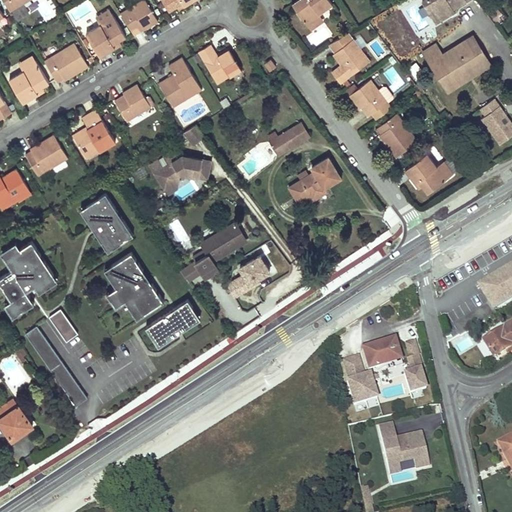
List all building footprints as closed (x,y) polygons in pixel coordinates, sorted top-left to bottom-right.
[(24,4),(30,0),(1,0),(10,12),(13,11),(18,19),(29,12),(24,4)] [(141,27),(141,28),(142,29),(157,20),(144,0),(139,0),(119,12),(131,32),(141,27)] [(191,0),(161,0),(168,10),(174,6),(181,3),(183,5),(191,0)] [(332,1),(331,0),(294,0),(308,21),(321,13),(319,10),(332,1)] [(465,0),(420,0),(431,17),(444,9),(448,14),(453,11),(452,8),(465,0)] [(97,20),(111,12),(108,8),(95,16),(97,20)] [(434,22),(448,14),(444,9),(431,17),(434,22)] [(125,35),(111,12),(97,20),(99,23),(85,31),(100,55),(114,46),(112,43),(119,39),(125,35)] [(311,26),(324,18),(321,13),(308,21),(311,26)] [(452,78),(486,57),(472,35),(442,53),(436,42),(421,51),(446,91),(457,85),(452,78)] [(340,81),(369,59),(353,37),(332,53),(340,64),(332,70),(340,81)] [(63,77),(63,79),(64,80),(88,66),(73,41),(43,59),(56,81),(63,77)] [(240,70),(227,48),(216,54),(211,44),(198,51),(218,83),(240,70)] [(20,67),(34,58),(32,54),(17,62),(20,67)] [(187,99),(202,90),(183,57),(169,65),(174,74),(160,83),(172,103),(184,96),(187,99)] [(457,85),(490,64),(486,57),(452,78),(457,85)] [(48,81),(41,70),(34,58),(20,67),(22,70),(8,78),(21,102),(37,92),(35,89),(42,85),(48,81)] [(275,67),(269,60),(264,64),(269,71),(275,67)] [(417,61),(408,67),(414,77),(423,72),(417,61)] [(369,114),(388,100),(379,88),(371,78),(350,94),(360,107),(362,105),(369,114)] [(137,84),(122,93),(124,95),(114,101),(127,121),(151,106),(137,84)] [(393,93),(386,85),(383,84),(379,88),(388,100),(392,96),(393,93)] [(0,117),(11,111),(0,93),(0,117)] [(172,103),(174,107),(187,99),(184,96),(172,103)] [(511,123),(493,98),(480,107),(485,115),(481,117),(500,143),(511,133),(511,123)] [(98,147),(100,151),(116,141),(97,109),(83,117),(88,126),(73,136),(84,155),(98,147)] [(396,154),(418,138),(398,111),(378,126),(382,132),(380,133),(396,154)] [(289,146),(308,134),(300,122),(280,133),(289,146)] [(196,123),(183,131),(191,144),(205,136),(196,123)] [(278,135),(276,133),(274,130),(268,134),(271,139),(278,135)] [(289,146),(280,133),(278,135),(271,139),(270,140),(278,153),(289,146)] [(53,134),(30,149),(31,150),(25,154),(38,176),(68,158),(53,134)] [(158,158),(149,163),(163,187),(185,174),(206,178),(210,160),(187,155),(187,158),(184,157),(177,146),(163,155),(167,163),(162,166),(158,158)] [(84,155),(87,159),(100,151),(98,147),(84,155)] [(437,163),(427,150),(406,167),(416,180),(419,178),(423,185),(428,190),(460,167),(450,154),(437,163)] [(323,183),(329,179),(336,175),(336,168),(328,155),(312,165),(314,170),(308,174),(301,178),(290,185),(296,195),(306,189),(309,194),(312,198),(326,189),(323,183)] [(28,189),(16,168),(0,177),(0,176),(0,207),(1,209),(16,200),(14,197),(28,189)] [(305,170),(299,174),(301,178),(308,174),(305,170)] [(16,200),(30,192),(28,189),(14,197),(16,200)] [(296,195),(299,200),(309,194),(306,189),(296,195)] [(105,190),(96,196),(80,207),(107,249),(113,245),(133,232),(105,190)] [(218,267),(213,259),(232,248),(229,243),(243,235),(235,221),(220,230),(213,234),(201,241),(207,252),(195,259),(198,264),(205,275),(218,267)] [(217,224),(210,228),(213,234),(220,230),(217,224)] [(232,248),(246,239),(243,235),(229,243),(232,248)] [(19,246),(4,256),(12,268),(0,274),(0,282),(10,298),(14,304),(29,294),(26,289),(34,284),(53,271),(31,238),(19,246)] [(0,249),(4,256),(19,246),(16,239),(0,249)] [(131,249),(110,263),(122,280),(115,285),(112,287),(121,301),(125,299),(131,295),(143,312),(163,299),(151,280),(145,285),(136,272),(143,267),(131,249)] [(260,254),(239,266),(244,273),(237,277),(244,290),(252,285),(250,282),(258,277),(269,270),(260,254)] [(122,280),(110,263),(104,267),(115,285),(122,280)] [(205,275),(198,264),(185,272),(193,283),(205,275)] [(511,265),(480,286),(481,289),(511,269),(511,265)] [(457,331),(451,335),(454,340),(466,333),(467,334),(498,314),(496,311),(511,300),(511,269),(481,289),(487,297),(489,296),(492,300),(490,302),(453,324),(457,331)] [(53,271),(34,284),(38,290),(57,278),(53,271)] [(237,277),(228,282),(228,284),(234,296),(244,290),(237,277)] [(252,285),(260,280),(258,277),(250,282),(252,285)] [(121,301),(112,287),(106,291),(115,305),(121,301)] [(33,301),(29,294),(14,304),(10,298),(4,302),(12,314),(33,301)] [(143,312),(131,295),(125,299),(136,316),(143,312)] [(187,297),(145,325),(150,333),(158,328),(165,339),(192,320),(185,310),(192,305),(187,297)] [(199,316),(192,305),(185,310),(192,320),(199,316)] [(78,332),(60,307),(48,315),(66,340),(78,332)] [(36,323),(25,331),(75,403),(86,395),(36,323)] [(511,347),(511,323),(484,341),(495,358),(511,347)] [(165,339),(158,328),(150,333),(158,344),(165,339)] [(392,339),(361,349),(368,370),(399,359),(392,339)] [(425,388),(418,365),(419,365),(413,342),(405,344),(409,358),(406,359),(408,367),(406,367),(408,373),(403,374),(409,393),(425,388)] [(479,346),(485,357),(491,354),(485,343),(479,346)] [(376,398),(369,374),(363,376),(357,357),(349,359),(355,379),(357,378),(365,402),(376,398)] [(365,402),(357,378),(355,379),(349,359),(342,362),(348,381),(346,382),(353,406),(365,402)] [(12,399),(0,408),(0,421),(11,437),(31,423),(18,404),(16,405),(12,399)] [(392,423),(377,427),(387,466),(398,463),(412,460),(415,469),(429,466),(421,432),(400,437),(401,439),(396,441),(395,438),(392,423)] [(511,436),(499,443),(511,466),(511,436)] [(387,466),(389,475),(400,473),(398,463),(387,466)] [(366,511),(373,511),(367,483),(360,485),(362,490),(363,498),(365,507),(366,511)]
